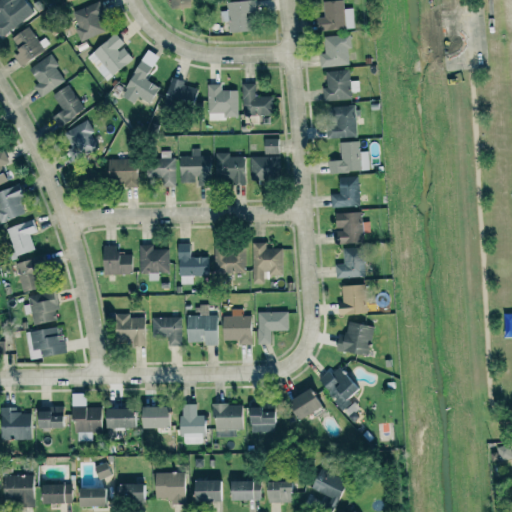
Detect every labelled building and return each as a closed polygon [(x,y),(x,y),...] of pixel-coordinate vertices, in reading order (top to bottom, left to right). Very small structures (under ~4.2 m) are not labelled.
[(0,0),(0,35),(32,15),(23,0),(0,0)] [(169,0),(169,9),(189,8),(189,0),(169,0)] [(226,1),(226,11),(220,11),(220,22),(228,22),(228,32),(248,31),(247,12),(256,12),(255,0),(226,1)] [(317,30),(354,29),(353,8),(342,8),(342,0),(337,0),(323,1),(324,17),(316,17),(317,30)] [(81,41),(106,32),(95,3),(70,12),(81,41)] [(20,66),(46,48),(30,24),(10,38),(19,51),(13,56),(20,66)] [(106,80),(133,58),(122,46),(124,44),(115,33),(86,56),(106,80)] [(324,36),(324,53),(319,53),(319,66),(349,66),(349,35),(324,36)] [(159,56),(148,50),(120,96),(133,104),(137,96),(150,104),(160,87),(145,78),(159,56)] [(66,79),(48,55),(28,70),(38,82),(32,87),(41,98),(66,79)] [(197,88),(182,85),(183,81),(175,79),(170,102),(192,108),(197,88)] [(242,116),(273,115),(273,96),(256,96),(255,83),(242,84),(242,116)] [(57,126),(84,111),(69,84),(51,94),(61,111),(51,116),(57,126)] [(238,90),(221,90),(221,84),(207,84),(208,119),(238,119),(238,90)] [(356,137),(355,106),(326,106),(326,138),(356,137)] [(99,147),(85,120),(63,133),(78,159),(99,147)] [(263,138),(262,154),(278,154),(278,139),(263,138)] [(358,151),(357,141),(338,142),(339,160),(327,160),(327,172),(368,171),(367,151),(358,151)] [(179,156),(178,181),(209,182),(209,156),(199,155),(199,148),(191,148),(190,156),(179,156)] [(232,180),(232,185),(243,185),(243,157),(229,157),(229,153),(215,152),(214,179),(232,180)] [(249,156),(250,182),(279,182),(278,156),(249,156)] [(145,158),(146,178),(160,178),(161,187),(175,186),(174,157),(145,158)] [(106,183),(123,183),(123,187),(136,187),(136,159),(106,159),(106,183)] [(337,177),(338,194),(330,194),(330,207),(359,206),(358,176),(337,177)] [(0,220),(23,215),(18,196),(22,195),(19,185),(0,189),(0,220)] [(363,243),(362,233),(370,232),(369,222),(361,222),(361,212),(333,213),(334,230),(331,230),(332,244),(363,243)] [(6,228),(16,256),(35,249),(29,234),(37,231),(33,219),(6,228)] [(251,282),(263,282),(263,274),(281,274),(281,248),(265,248),(265,243),(252,243),(251,282)] [(147,280),(158,280),(158,272),(169,272),(168,249),(152,250),(152,244),(139,245),(139,273),(147,273),(147,280)] [(189,244),(178,244),(178,284),(192,284),(192,275),(207,275),(207,257),(189,257),(189,244)] [(130,254),(116,254),(116,246),(102,245),(101,274),(130,274),(130,254)] [(245,273),(244,247),(213,248),(214,274),(245,273)] [(342,248),(342,264),(334,264),(334,278),(363,277),(363,248),(342,248)] [(39,258),(16,262),(21,291),(44,287),(39,258)] [(337,315),(365,313),(364,285),(340,286),(341,303),(336,303),(337,315)] [(28,295),(29,305),(23,306),(24,315),(31,314),(33,324),(56,321),(55,310),(57,310),(54,292),(28,295)] [(186,344),(216,343),(216,315),(207,315),(207,306),(193,306),(194,315),(185,315),(186,344)] [(221,316),(221,340),(237,340),(237,345),(250,344),(249,316),(243,316),(242,308),(230,309),(231,316),(221,316)] [(270,330),(287,330),(287,312),(257,312),(256,344),(270,344),(270,330)] [(144,316),(114,315),(114,340),(132,341),(132,346),(143,346),(144,316)] [(151,318),(152,337),(167,336),(168,345),(181,345),(180,317),(151,318)] [(373,325),(344,322),(340,352),(368,355),(369,343),(371,343),(373,325)] [(66,353),(64,340),(57,340),(56,327),(25,331),(29,358),(66,353)] [(294,421),(318,408),(308,390),(284,402),(294,421)] [(71,432),(99,432),(99,407),(85,407),(85,393),(71,393),(71,432)] [(195,404),(179,404),(180,434),(183,434),(183,443),(203,443),(202,417),(195,417),(195,404)] [(212,404),(212,430),(241,430),(240,404),(212,404)] [(35,411),(36,429),(61,428),(61,406),(44,406),(44,411),(35,411)] [(0,407),(0,440),(29,440),(29,413),(14,413),(14,408),(0,407)] [(139,428),(166,428),(167,407),(140,407),(139,428)] [(103,409),(104,428),(132,428),(132,408),(103,409)] [(248,433),(272,432),(272,408),(248,408),(248,433)] [(492,462),(511,461),(510,446),(492,446),(492,462)] [(99,480),(110,475),(105,462),(93,467),(99,480)] [(335,502),(345,482),(319,470),(309,490),(335,502)] [(183,500),(184,473),(154,472),(153,499),(183,500)] [(3,500),(15,499),(16,507),(33,506),(32,474),(2,475),(3,500)] [(218,481),(192,481),(191,502),(217,502),(218,481)] [(228,482),(228,501),(259,500),(259,481),(228,482)] [(40,503),(70,502),(70,482),(39,483),(40,503)] [(291,502),(291,482),(265,482),(265,502),(291,502)] [(141,484),(117,484),(117,498),(127,498),(127,502),(142,501),(141,484)] [(103,487),(77,487),(77,506),(104,505),(103,487)]
